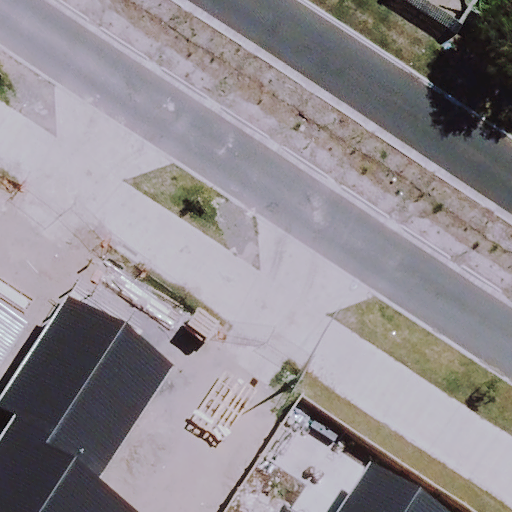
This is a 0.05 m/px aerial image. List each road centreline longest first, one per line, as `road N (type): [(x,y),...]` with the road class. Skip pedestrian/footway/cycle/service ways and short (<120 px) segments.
road 1 (residential): [(511,332),(0,1)]
road 2 (residential): [(236,0),(511,182)]
